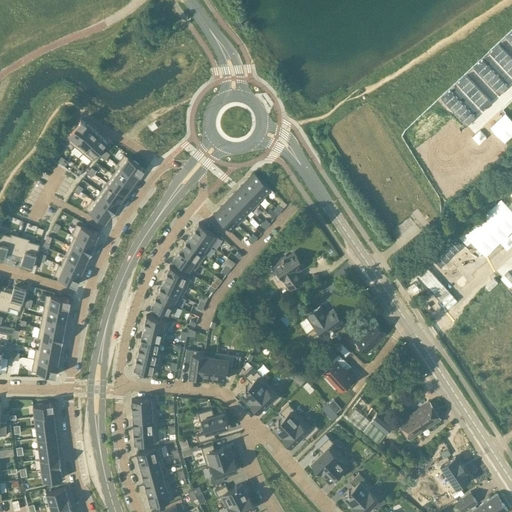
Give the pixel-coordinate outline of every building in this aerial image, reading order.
[(81,118),(65,138),(74,145),(89,126),(86,124),(87,123),(81,118)] [(89,126),(74,145),(83,152),(98,134),(89,126)] [(98,134),(83,152),(92,160),(107,141),(98,134)] [(124,153),(117,163),(119,165),(119,164),(137,176),(139,173),(140,174),(144,168),(124,153)] [(119,165),(113,173),(131,185),(137,176),(119,164),(119,165)] [(113,173),(106,182),(124,194),(131,185),(113,173)] [(255,174),(249,181),(264,196),(271,188),(255,174)] [(249,181),(242,188),(257,202),(264,196),(249,181)] [(106,182),(100,191),(118,203),(124,194),(106,182)] [(242,188),(235,195),(251,209),(257,202),(242,188)] [(94,199),(94,200),(111,212),(112,213),(119,203),(118,203),(100,191),(94,199)] [(235,195),(229,202),(244,216),(251,209),(235,195)] [(92,198),(85,208),(105,222),(111,212),(94,200),(94,199),(92,198)] [(229,202),(222,209),(237,223),(244,216),(229,202)] [(222,209),(215,216),(231,231),(237,223),(222,209)] [(199,222),(192,231),(212,246),(218,236),(215,234),(199,222)] [(76,223),(71,234),(74,235),(74,234),(94,243),(98,233),(76,223)] [(0,231),(0,257),(4,259),(6,251),(14,254),(20,235),(11,232),(10,235),(0,231)] [(192,231),(186,240),(206,254),(212,246),(192,231)] [(74,235),(69,244),(89,253),(89,254),(90,254),(95,243),(94,243),(74,234),(74,235)] [(20,235),(14,254),(23,256),(20,264),(32,267),(39,243),(29,240),(29,238),(20,235)] [(186,240),(179,249),(199,263),(200,262),(206,254),(186,240)] [(69,244),(65,255),(85,263),(89,254),(89,253),(69,244)] [(179,249),(173,258),(189,270),(193,272),(199,263),(179,249)] [(297,271),(304,266),(294,251),(286,257),(285,255),(273,264),(289,288),(302,279),(297,271)] [(61,264),(60,265),(80,274),(85,263),(65,255),(61,264)] [(59,263),(54,274),(76,284),(79,278),(79,277),(80,274),(60,265),(61,264),(59,263)] [(170,265),(165,276),(187,286),(192,276),(187,274),(170,265)] [(165,276),(160,285),(182,296),(187,286),(165,276)] [(4,289),(0,302),(0,308),(7,311),(17,314),(19,309),(20,310),(26,288),(14,285),(12,292),(4,289)] [(160,285),(155,295),(178,306),(178,305),(176,304),(176,303),(180,295),(182,296),(160,285)] [(46,293),(44,304),(68,309),(68,305),(69,305),(70,298),(46,293)] [(155,295),(151,305),(168,314),(173,316),(178,306),(155,295)] [(44,304),(42,315),(66,320),(68,309),(44,304)] [(336,329),(344,324),(333,308),(326,313),(321,306),(308,315),(325,339),(337,330),(336,329)] [(146,314),(143,326),(167,331),(170,320),(165,319),(146,314)] [(42,315),(40,326),(63,331),(63,330),(66,320),(42,315)] [(373,321),(355,338),(367,350),(383,335),(377,328),(379,327),(373,321)] [(14,326),(0,323),(0,330),(12,333),(14,326)] [(40,326),(37,337),(40,338),(61,342),(62,342),(64,331),(63,330),(63,331),(40,326)] [(143,326),(141,336),(165,342),(167,334),(167,331),(143,326)] [(139,346),(138,347),(162,352),(163,352),(158,351),(158,350),(160,341),(165,342),(141,336),(139,346)] [(38,348),(59,353),(61,342),(40,338),(38,348)] [(0,342),(0,366),(2,356),(9,357),(11,344),(0,342)] [(345,344),(340,349),(349,358),(354,353),(345,344)] [(36,347),(33,359),(57,363),(59,353),(38,348),(36,347)] [(138,347),(136,357),(160,363),(162,352),(138,347)] [(186,348),(185,360),(191,361),(189,374),(197,375),(202,376),(205,350),(197,349),(186,348)] [(205,350),(202,376),(213,377),(216,352),(215,357),(206,355),(205,355),(206,350),(205,350)] [(216,352),(213,377),(225,379),(227,370),(228,369),(228,368),(227,368),(227,366),(239,368),(241,355),(228,353),(216,352)] [(330,374),(328,376),(336,384),(338,382),(343,387),(346,385),(347,387),(353,381),(352,379),(354,377),(345,368),(350,363),(341,354),(331,363),(334,366),(328,372),(330,374)] [(402,364),(407,360),(404,355),(398,359),(402,364)] [(136,357),(133,368),(146,371),(157,374),(160,363),(136,357)] [(33,359),(31,370),(56,375),(57,367),(56,367),(57,363),(33,359)] [(245,388),(240,392),(249,402),(250,402),(269,383),(252,364),(243,373),(247,377),(251,382),(247,386),(246,387),(245,386),(245,387),(244,387),(245,388)] [(301,376),(296,381),(300,384),(305,379),(301,376)] [(269,383),(250,402),(258,411),(269,401),(271,403),(274,405),(283,397),(269,383)] [(147,398),(131,399),(132,410),(157,408),(156,397),(147,398)] [(429,401),(398,421),(409,438),(420,431),(425,437),(437,426),(434,422),(440,418),(429,401)] [(53,402),(33,404),(34,415),(54,413),(53,402)] [(277,422),(273,426),(282,436),(291,428),(302,417),(289,403),(284,407),(280,412),(284,416),(279,420),(279,421),(278,420),(277,421),(277,422)] [(356,407),(348,418),(378,442),(385,433),(386,434),(393,425),(377,411),(371,420),(356,407)] [(157,408),(132,410),(133,421),(157,419),(157,408)] [(204,432),(197,435),(199,441),(215,436),(214,430),(228,426),(226,420),(227,419),(227,418),(227,417),(226,418),(224,412),(218,413),(214,415),(212,408),(205,410),(198,412),(204,432)] [(332,408),(327,413),(331,418),(336,413),(332,408)] [(54,413),(34,415),(36,426),(55,423),(54,413)] [(291,428),(282,436),(291,445),(302,435),(306,439),(318,428),(319,427),(316,425),(314,422),(311,426),(310,425),(302,417),(291,428)] [(157,419),(133,421),(134,432),(158,430),(157,419)] [(55,423),(36,426),(37,437),(56,434),(55,423)] [(158,430),(134,432),(134,443),(154,442),(159,441),(158,430)] [(56,434),(37,437),(39,448),(58,445),(56,434)] [(186,437),(179,439),(181,446),(189,444),(186,437)] [(316,457),(311,462),(321,471),(340,452),(334,445),(332,443),(333,442),(331,439),(329,437),(324,441),(318,447),(322,451),(316,457)] [(201,447),(205,458),(207,465),(233,457),(233,456),(229,444),(224,446),(223,445),(221,446),(222,447),(219,447),(215,449),(213,443),(201,447)] [(58,445),(39,448),(40,459),(60,456),(60,455),(59,455),(58,445)] [(156,446),(137,451),(139,462),(163,456),(160,445),(158,446),(156,446)] [(340,452),(321,471),(330,481),(334,477),(335,476),(336,476),(335,475),(336,474),(340,470),(345,475),(353,467),(357,463),(355,460),(352,458),(349,461),(340,452)] [(455,455),(441,465),(455,487),(469,477),(455,455)] [(60,456),(40,459),(42,469),(61,467),(60,456)] [(163,456),(139,462),(142,473),(166,466),(165,463),(163,456)] [(233,457),(207,465),(207,466),(209,465),(210,466),(213,476),(211,477),(213,483),(225,480),(223,475),(223,474),(227,472),(237,469),(233,457)] [(166,466),(142,473),(144,478),(145,483),(169,477),(169,476),(166,477),(164,468),(166,467),(166,466)] [(61,467),(42,469),(43,480),(62,478),(61,467)] [(348,492),(343,496),(353,505),(372,486),(362,475),(359,472),(350,481),(354,485),(350,489),(349,490),(348,490),(347,491),(348,492)] [(169,477),(145,483),(148,494),(172,487),(169,477)] [(226,484),(215,490),(216,493),(218,496),(220,495),(226,506),(248,494),(242,483),(237,485),(236,485),(235,486),(234,487),(229,490),(226,484)] [(64,486),(46,492),(49,502),(68,497),(68,496),(68,497),(64,486)] [(372,486),(353,505),(359,511),(364,511),(372,504),(377,509),(382,504),(386,500),(383,497),(381,495),(379,497),(375,493),(371,488),(373,486),(372,486)] [(172,487),(148,494),(151,505),(170,499),(174,498),(172,487)] [(452,492),(456,498),(463,493),(460,488),(452,492)] [(456,500),(463,511),(477,501),(470,491),(456,500)] [(474,503),(470,506),(473,511),(504,511),(508,510),(497,493),(476,507),(474,503)] [(248,494),(226,506),(228,511),(242,511),(244,511),(254,506),(248,494)] [(68,497),(49,502),(52,511),(55,511),(72,507),(68,497)]
